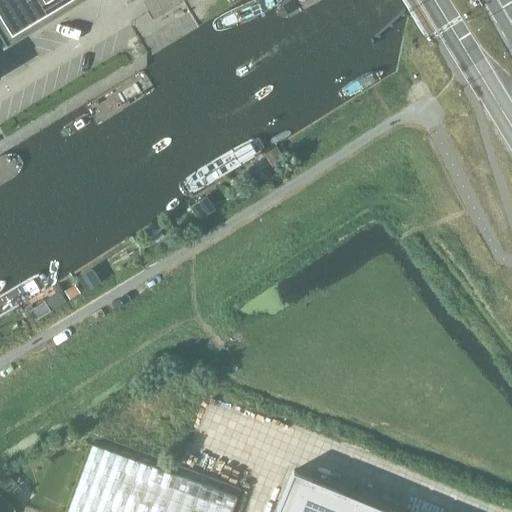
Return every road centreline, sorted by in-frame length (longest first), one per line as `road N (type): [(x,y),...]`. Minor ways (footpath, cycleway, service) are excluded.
road 1 (unclassified): [(0,365),(418,108)]
road 2 (unknown): [(497,511),(208,410)]
